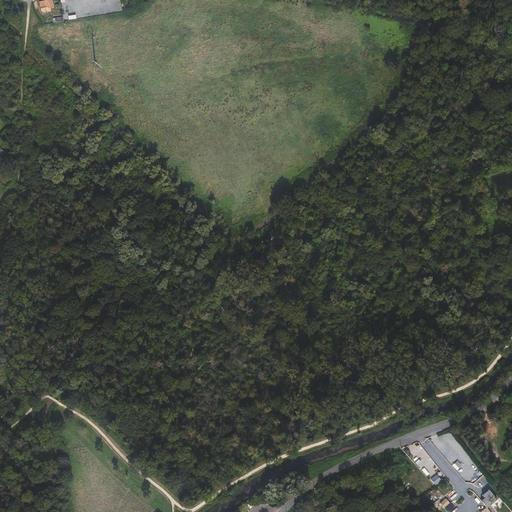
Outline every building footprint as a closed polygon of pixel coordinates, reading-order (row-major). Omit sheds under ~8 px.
[(39,0),(39,2),(41,10),(42,10),(42,11),(47,10),(46,9),(49,8),(49,7),(53,7),(51,0),(40,0),(39,0)] [(450,446),(456,442),(451,435),(445,440),(450,446)] [(458,480),(460,478),(454,472),(452,474),(458,480)] [(436,474),(430,479),(435,485),(441,480),(436,474)] [(477,489),(479,496),(485,493),(483,487),(477,489)] [(445,498),(439,503),(444,508),(449,503),(445,498)] [(448,511),(449,511),(454,508),(450,503),(445,507),(448,511)]
